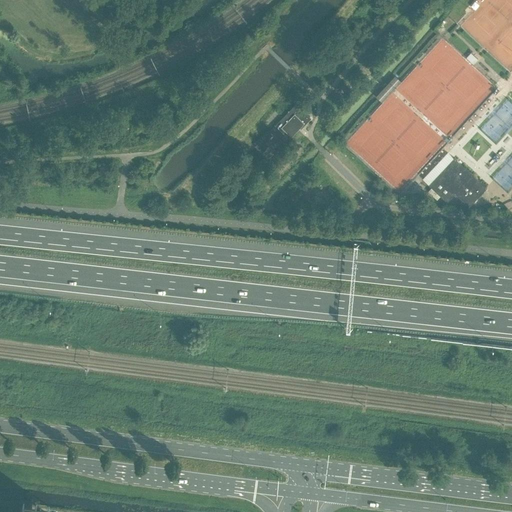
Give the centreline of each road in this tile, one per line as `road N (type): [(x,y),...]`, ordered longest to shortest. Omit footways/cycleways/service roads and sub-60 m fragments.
road 1 (motorway): [(0,265),(511,323)]
road 2 (motorway): [(511,286),(0,231)]
road 3 (primary): [(305,465),(0,426)]
road 4 (primary): [(0,453),(290,491)]
road 5 (primary): [(511,491),(305,465)]
road 6 (primary): [(311,493),(458,511)]
